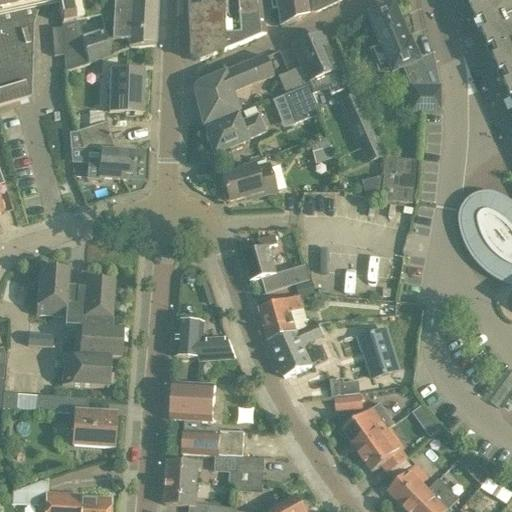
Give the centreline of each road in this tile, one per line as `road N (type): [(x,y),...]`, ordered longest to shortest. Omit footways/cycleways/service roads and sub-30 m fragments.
road 1 (residential): [(354,511),(311,458),(263,374),(215,229),(192,209),(166,203)]
road 2 (tertiary): [(145,511),(166,203)]
road 3 (residential): [(438,0),(449,32),(456,120),(438,269)]
road 4 (residential): [(166,81),(373,0)]
road 5 (residential): [(438,269),(433,339),(440,375),(511,438)]
road 6 (residential): [(0,252),(166,203)]
road 7 (tertiary): [(166,203),(166,81)]
